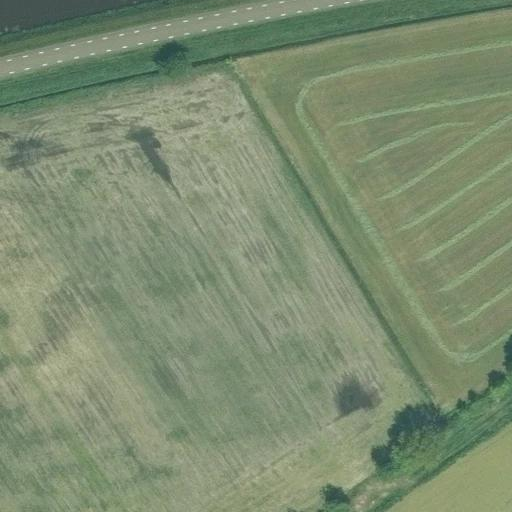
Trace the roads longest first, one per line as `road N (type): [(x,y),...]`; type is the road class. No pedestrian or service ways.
road 1 (tertiary): [(0,69),(332,0)]
road 2 (track): [(511,395),(344,511)]
